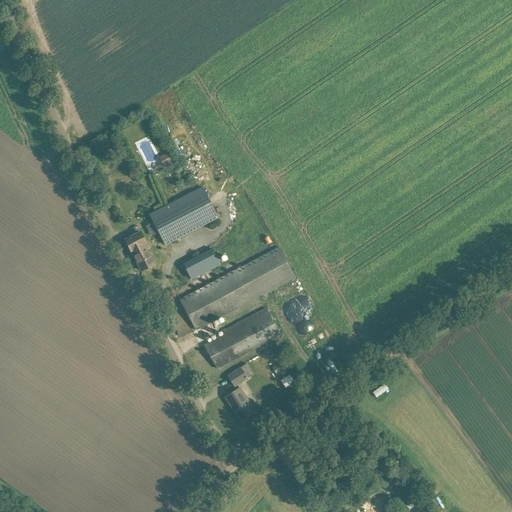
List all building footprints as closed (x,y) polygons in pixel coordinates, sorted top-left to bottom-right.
[(172,162),(168,153),(159,157),(164,167),(172,162)] [(165,245),(174,240),(219,217),(203,187),(149,215),(165,245)] [(155,264),(145,245),(147,244),(141,232),(125,240),(141,271),(155,264)] [(197,330),(251,301),(295,279),(279,247),(235,270),(180,300),(197,330)] [(213,249),(184,264),(192,279),(221,264),(213,249)] [(217,369),(226,364),(280,335),(265,308),(222,331),(224,335),(205,345),(217,369)] [(281,362),(272,367),(277,374),(285,369),(281,362)] [(235,386),(247,378),(251,374),(246,367),(241,370),(240,368),(228,375),(235,386)] [(255,411),(240,388),(226,397),(241,421),(255,411)] [(379,511),(388,505),(385,501),(397,492),(394,488),(397,485),(391,478),(380,487),(387,496),(383,498),(382,497),(371,506),(367,501),(360,507),(363,511),(379,511)]
